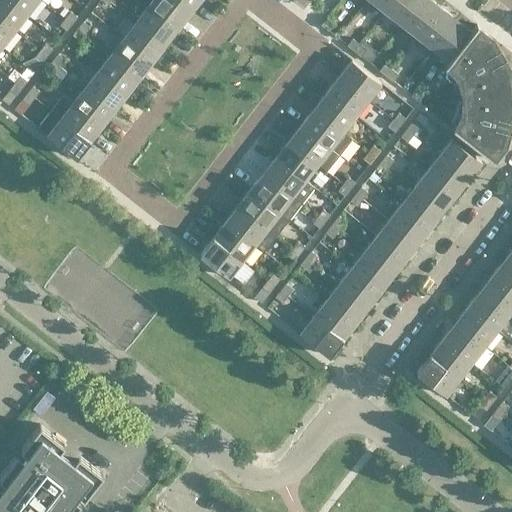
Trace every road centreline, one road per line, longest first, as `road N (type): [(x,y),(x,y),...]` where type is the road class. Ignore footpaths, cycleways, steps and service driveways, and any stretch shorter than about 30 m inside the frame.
road 1 (residential): [(281,21),(315,47),(178,223),(110,170),(242,0)]
road 2 (residential): [(338,406),(286,471),(257,481),(0,283)]
road 3 (residential): [(338,406),(511,187)]
road 4 (residential): [(477,511),(338,406)]
